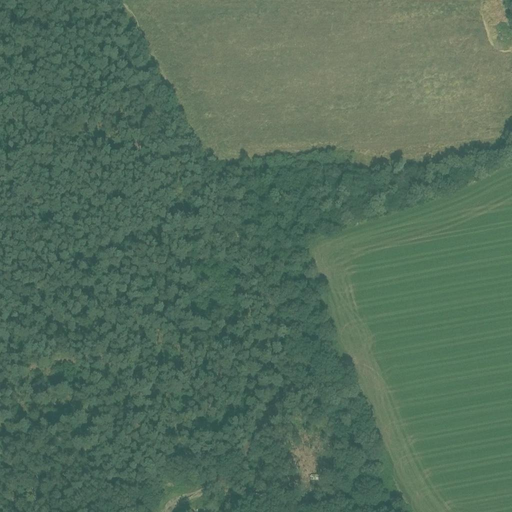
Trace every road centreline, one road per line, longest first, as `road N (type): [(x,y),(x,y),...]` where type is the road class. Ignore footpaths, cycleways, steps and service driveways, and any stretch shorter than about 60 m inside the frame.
road 1 (track): [(113,0),(382,511)]
road 2 (track): [(194,511),(287,393),(347,362)]
